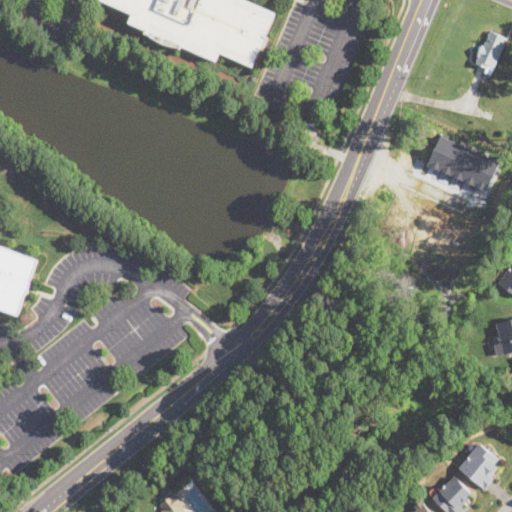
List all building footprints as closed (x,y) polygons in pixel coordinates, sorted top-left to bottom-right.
[(247,0),(278,13),(267,37),(271,38),(265,50),(262,48),(254,66),(222,52),(218,61),(182,46),(174,45),(161,41),(154,37),(146,30),(131,22),(135,14),(104,0),(247,0)] [(508,38),(492,74),(486,72),(488,68),(476,63),(479,56),(478,56),(482,45),(485,46),(492,31),(508,38)] [(502,160),(441,134),(428,164),(489,190),(502,160)] [(0,245),(39,260),(32,280),(32,283),(31,287),(30,291),(26,294),(19,315),(0,307),(0,245)] [(511,291),(499,283),(511,264),(511,291)] [(511,352),(505,354),(503,344),(501,345),(498,336),(500,335),(497,323),(511,319),(511,352)] [(486,488),(461,468),(480,443),(500,460),(496,464),(499,466),(491,475),(494,478),(486,488)] [(461,511),(447,511),(434,498),(457,477),(470,492),(467,495),(469,497),(462,505),(465,508),(461,511)] [(188,511),(162,511),(165,509),(161,504),(177,491),(186,503),(183,506),(188,511)] [(411,511),(416,509),(414,506),(422,499),(432,511),(411,511)]
